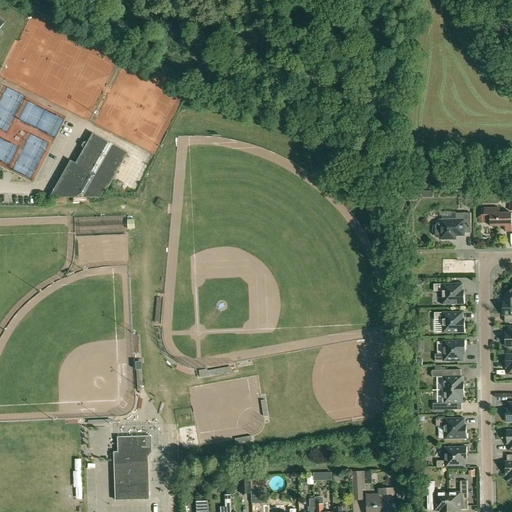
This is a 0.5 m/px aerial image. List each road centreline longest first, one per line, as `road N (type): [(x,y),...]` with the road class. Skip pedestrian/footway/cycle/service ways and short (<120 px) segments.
road 1 (unclassified): [(487,390),(484,259),(511,259)]
road 2 (unclassified): [(489,511),(487,390)]
